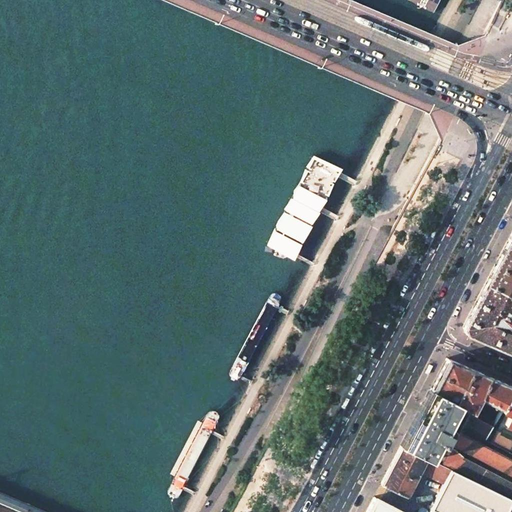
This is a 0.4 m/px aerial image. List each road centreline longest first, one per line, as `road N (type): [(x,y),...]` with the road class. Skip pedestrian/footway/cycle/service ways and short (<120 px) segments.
road 1 (primary): [(479,176),(303,511)]
road 2 (primary): [(334,511),(429,331)]
road 3 (primary): [(244,0),(418,74)]
road 4 (primary): [(429,331),(511,174)]
road 5 (primary): [(418,74),(478,129),(479,176)]
